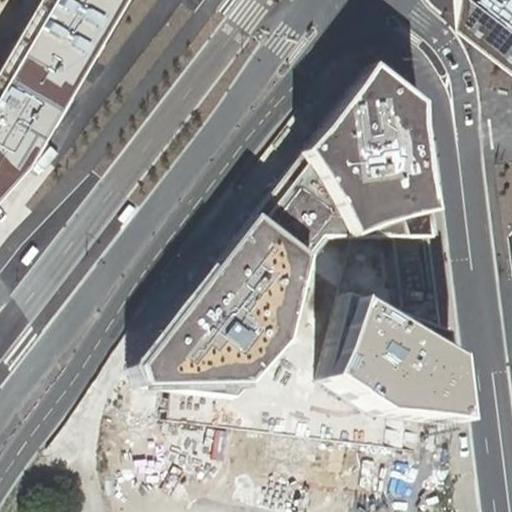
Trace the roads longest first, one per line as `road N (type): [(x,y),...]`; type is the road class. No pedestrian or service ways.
road 1 (primary): [(0,482),(155,258),(362,0)]
road 2 (primary): [(312,0),(0,417)]
road 3 (secondary): [(456,137),(504,511)]
road 4 (secondary): [(364,0),(433,54),(456,137)]
